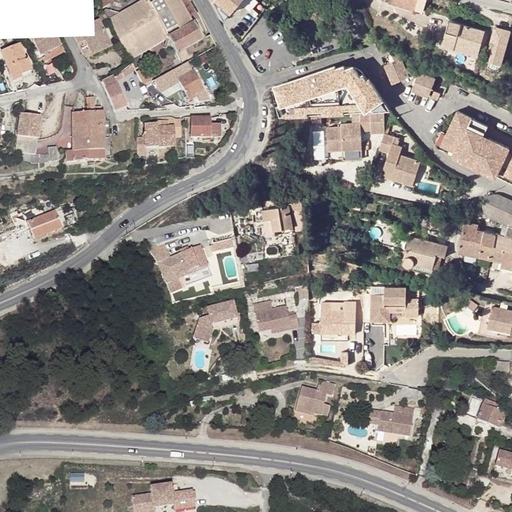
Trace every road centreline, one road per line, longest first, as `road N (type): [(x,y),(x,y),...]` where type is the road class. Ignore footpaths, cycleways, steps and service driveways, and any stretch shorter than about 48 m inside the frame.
road 1 (secondary): [(0,446),(103,446),(275,463),(332,473),(436,511)]
road 2 (secondary): [(249,106),(251,124),(218,175),(157,200),(86,254),(0,303)]
road 3 (residential): [(511,354),(436,351),(389,380),(304,366),(257,376)]
road 4 (residential): [(370,62),(423,142),(454,168),(511,195)]
road 5 (residential): [(91,79),(120,121),(249,106)]
road 6 (unknown): [(480,180),(460,202),(442,207),(374,185)]
